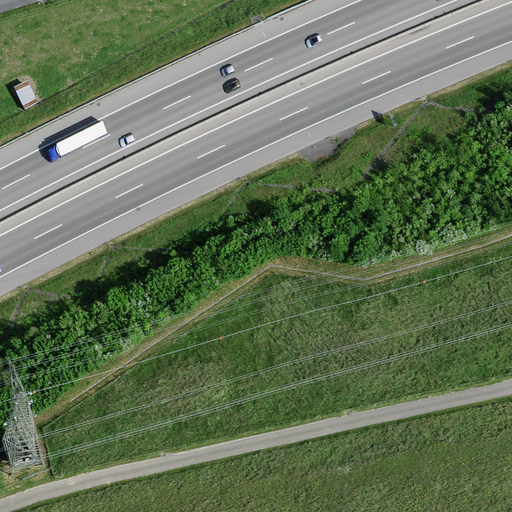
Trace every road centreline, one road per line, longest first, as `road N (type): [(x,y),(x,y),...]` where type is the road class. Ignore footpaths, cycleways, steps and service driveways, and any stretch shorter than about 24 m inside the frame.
road 1 (motorway): [(0,256),(284,117),(511,21)]
road 2 (track): [(511,387),(95,478),(0,508)]
road 3 (motorway): [(408,0),(0,189)]
